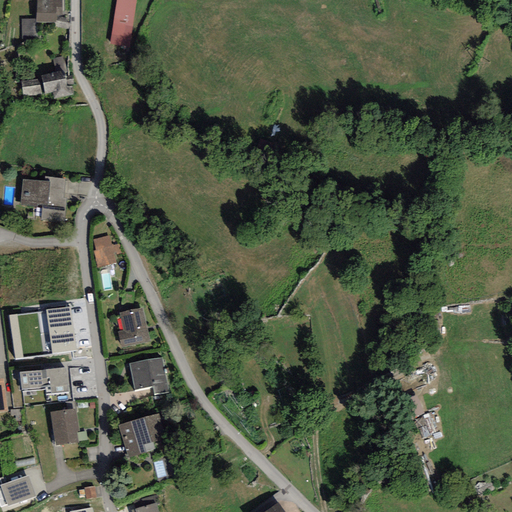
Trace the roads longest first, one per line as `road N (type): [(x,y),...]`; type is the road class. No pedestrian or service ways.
road 1 (unclassified): [(310,511),(196,389),(113,210),(96,202)]
road 2 (residential): [(110,511),(82,241)]
road 3 (residential): [(96,202),(101,128),(74,56),(75,0)]
